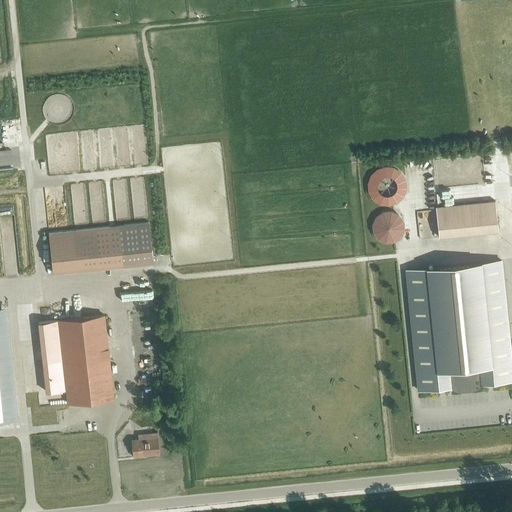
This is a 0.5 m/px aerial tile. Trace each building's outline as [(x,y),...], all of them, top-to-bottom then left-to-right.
[(394,169),(387,167),(380,169),(374,173),(370,179),(368,186),(370,193),(374,199),(380,203),(387,204),(394,203),(400,199),(404,193),(405,186),(404,179),(400,173),(394,169)] [(488,196),(429,199),(430,230),(490,227),(488,196)] [(394,213),(388,211),(382,213),(377,216),(374,221),(373,227),(374,233),(377,238),(382,241),(388,242),(394,241),(399,238),(402,233),(404,227),(402,221),(399,216),(394,213)] [(0,228),(8,228),(8,213),(0,212),(0,228)] [(48,232),(53,272),(152,262),(148,222),(48,232)] [(480,384),(511,380),(511,366),(501,261),(406,270),(418,390),(451,387),(454,388),(456,389),(459,390),(461,390),(464,391),(466,390),(469,390),(471,389),(474,388),(476,387),(478,386),(480,384)] [(122,306),(132,373),(151,371),(141,304),(122,306)] [(68,403),(113,398),(105,315),(59,320),(68,403)] [(0,420),(10,420),(0,325),(0,420)] [(497,391),(498,399),(506,398),(505,390),(497,391)] [(133,457),(159,454),(157,432),(138,434),(138,438),(131,439),(133,457)]
